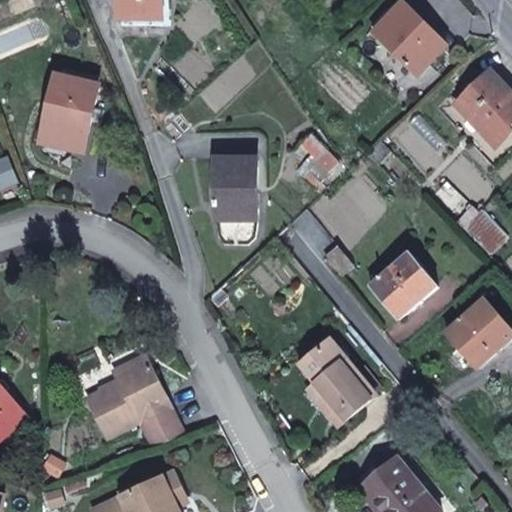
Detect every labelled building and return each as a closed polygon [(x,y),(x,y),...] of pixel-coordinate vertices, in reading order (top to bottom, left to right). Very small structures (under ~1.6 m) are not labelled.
[(165,21),(164,0),(123,0),(123,21),(165,21)] [(420,76),(449,46),(406,3),(376,33),(420,76)] [(511,130),(510,128),(511,125),(511,92),(493,72),(458,105),(498,147),(511,134),(511,130)] [(85,154),(101,87),(60,78),(47,135),(68,140),(66,150),(85,154)] [(66,150),(68,140),(47,135),(45,144),(66,150)] [(341,165),(313,136),(308,140),(303,146),(331,175),(333,172),(341,165)] [(379,166),(394,153),(385,143),(371,156),(379,166)] [(19,182),(10,159),(0,162),(0,175),(5,188),(19,182)] [(259,221),(260,161),(219,160),(218,220),(259,221)] [(466,229),(481,211),(476,208),(461,223),(466,229)] [(491,254),(507,239),(481,211),(466,229),(491,254)] [(356,267),(340,247),(327,257),(344,277),(356,267)] [(423,301),(439,288),(412,255),(373,288),(400,320),(414,309),(414,310),(424,302),(423,301)] [(479,369),(511,340),(511,330),(487,302),(450,335),(479,369)] [(348,421),(378,396),(333,342),(303,366),(318,385),(348,421)] [(174,409),(148,358),(116,373),(120,381),(122,385),(102,394),(89,400),(108,438),(142,422),(154,448),(186,435),(173,410),(174,409)] [(102,394),(122,385),(120,381),(101,391),(102,394)] [(348,421),(318,385),(311,391),(340,427),(348,421)] [(0,439),(27,417),(4,390),(0,393),(0,439)] [(42,446),(42,434),(31,435),(31,446),(42,446)] [(443,511),(401,460),(382,475),(385,480),(366,496),(379,511),(443,511)] [(180,511),(179,508),(179,507),(173,509),(169,500),(185,492),(176,474),(140,491),(138,487),(123,494),(124,498),(113,504),(116,511),(180,511)] [(366,496),(385,480),(382,475),(362,492),(366,496)] [(190,503),(185,492),(169,500),(173,509),(179,507),(179,508),(190,503)]
